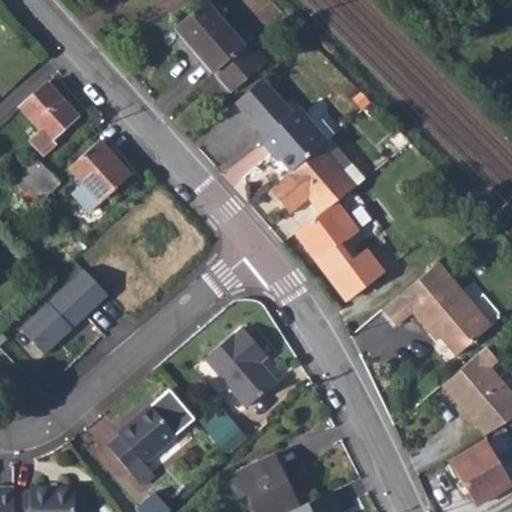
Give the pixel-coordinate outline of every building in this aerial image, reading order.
[(203,3),(172,30),(200,61),(203,60),(213,72),(243,48),(203,3)] [(243,48),(213,72),(230,92),(260,67),(243,48)] [(260,81),(230,105),(259,140),(288,113),(260,81)] [(46,86),(19,109),(39,132),(28,143),(41,158),(54,147),(49,141),(75,119),(46,86)] [(259,140),(256,143),(267,156),(269,154),(287,175),(299,165),(318,147),(323,143),(324,142),(295,108),(288,113),(259,140)] [(97,142),(67,171),(80,185),(71,194),(88,212),(130,177),(126,173),(130,169),(115,152),(110,155),(97,142)] [(287,175),(268,191),(288,215),(306,200),(318,215),(321,212),(352,188),(318,147),(299,165),(287,175)] [(9,181),(21,193),(44,172),(44,170),(32,158),(9,181)] [(21,193),(17,197),(28,209),(55,184),(44,172),(21,193)] [(318,215),(293,234),(343,300),(379,272),(365,252),(350,263),(338,246),(344,242),(321,212),(318,215)] [(435,265),(380,312),(393,327),(410,313),(428,333),(434,329),(440,336),(438,338),(439,338),(455,357),(483,333),(468,315),(473,310),(435,265)] [(84,269),(20,328),(44,354),(108,295),(84,269)] [(489,328),(473,310),(468,315),(483,333),(489,328)] [(440,336),(434,329),(428,333),(435,342),(439,338),(438,338),(440,336)] [(255,363),(250,358),(258,351),(238,330),(231,336),(230,335),(202,359),(243,407),(272,382),(255,363)] [(475,355),(440,386),(451,399),(454,396),(459,401),(459,408),(474,426),(511,393),(489,367),(497,360),(486,347),(475,355)] [(258,351),(250,358),(255,363),(262,356),(258,351)] [(172,433),(191,417),(166,387),(146,402),(172,433)] [(511,393),(474,426),(481,433),(511,413),(511,393)] [(454,396),(451,399),(459,408),(459,401),(454,396)] [(116,431),(103,440),(123,466),(133,478),(146,468),(139,459),(172,433),(146,402),(114,428),(116,431)] [(219,412),(202,429),(224,456),(244,436),(219,412)] [(484,442),(449,463),(472,506),(509,484),(484,442)] [(268,455),(232,472),(250,511),(286,511),(293,509),(268,455)] [(0,511),(12,511),(13,492),(13,488),(0,487),(0,511)] [(13,492),(12,511),(73,511),(74,490),(29,488),(29,492),(13,492)] [(338,508),(329,492),(293,509),(286,511),(332,511),(338,508)]
